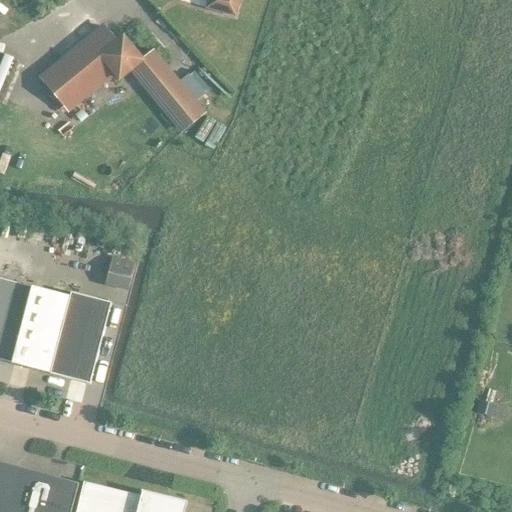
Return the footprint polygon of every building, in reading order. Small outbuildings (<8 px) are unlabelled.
[(208,0),(206,7),(235,14),(239,0),(208,0)] [(132,67),(183,130),(204,113),(153,50),(141,60),(123,37),(116,42),(103,26),(41,76),(66,107),(112,70),(119,78),(132,67)] [(135,264),(112,258),(105,281),(129,287),(135,264)] [(0,360),(11,364),(50,374),(90,385),(111,303),(71,293),(70,297),(32,287),(0,278),(0,360)] [(0,511),(71,511),(79,483),(78,483),(76,488),(61,485),(62,482),(57,481),(56,484),(48,482),(49,479),(18,471),(18,473),(0,468),(0,511)] [(184,511),(187,502),(142,491),(140,496),(84,483),(76,511),(184,511)]
